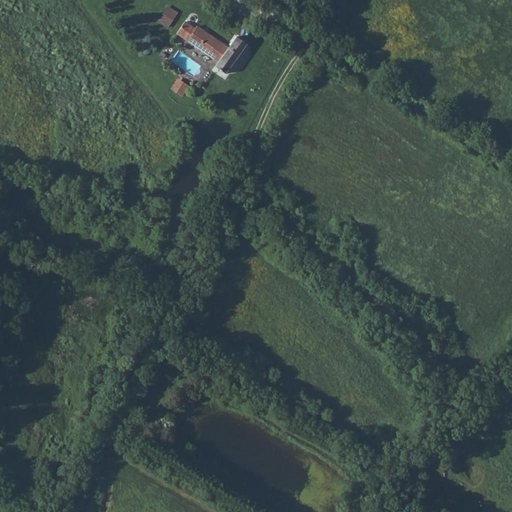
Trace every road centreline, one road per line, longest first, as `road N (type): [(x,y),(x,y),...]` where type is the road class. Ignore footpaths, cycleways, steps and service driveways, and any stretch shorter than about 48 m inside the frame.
road 1 (track): [(309,38),(62,511)]
road 2 (track): [(255,0),(511,173)]
